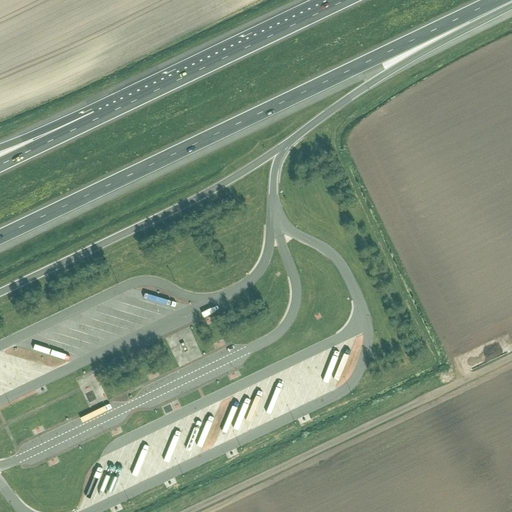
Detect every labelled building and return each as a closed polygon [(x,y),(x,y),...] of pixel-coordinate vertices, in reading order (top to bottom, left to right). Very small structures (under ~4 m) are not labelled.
[(355,345),(363,346),(363,335),(355,334),(355,345)] [(184,342),(180,344),(184,353),(188,351),(184,342)] [(277,399),(283,402),(295,377),(289,374),(277,399)] [(36,387),(38,392),(48,389),(46,384),(36,387)] [(210,425),(214,411),(208,409),(204,424),(210,425)] [(310,415),(300,418),(301,424),(312,420),(310,415)] [(204,443),(208,427),(202,426),(198,441),(204,443)] [(149,448),(157,450),(160,438),(153,436),(149,448)] [(238,449),(227,453),(230,459),(240,455),(238,449)] [(166,484),(169,489),(179,483),(176,478),(166,484)] [(111,507),(113,511),(116,511),(124,509),(122,503),(111,507)]
